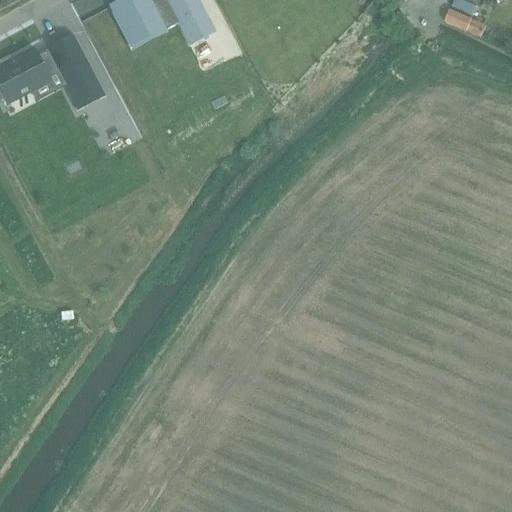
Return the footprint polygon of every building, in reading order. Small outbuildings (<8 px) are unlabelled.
[(148,0),(123,0),(109,7),(131,49),(164,31),(164,32),(178,25),(188,46),(214,32),(197,0),(154,0),(150,2),(148,0)] [(299,34),(318,0),(295,0),(281,24),(299,34)] [(468,33),(473,22),(450,12),(445,23),(468,33)] [(473,22),(468,33),(482,39),(487,28),(473,22)] [(103,98),(104,97),(71,35),(70,35),(70,37),(68,38),(69,40),(50,50),(49,48),(46,50),(46,48),(44,49),(45,51),(34,57),(31,51),(33,50),(32,48),(0,64),(0,69),(0,93),(6,105),(8,104),(7,102),(32,89),(30,85),(56,71),(69,96),(70,95),(70,94),(75,91),(83,105),(81,106),(82,107),(87,105),(86,103),(97,98),(98,99),(102,97),(103,98)]
